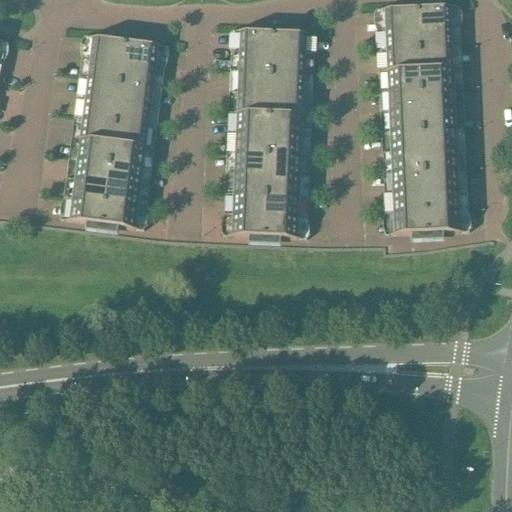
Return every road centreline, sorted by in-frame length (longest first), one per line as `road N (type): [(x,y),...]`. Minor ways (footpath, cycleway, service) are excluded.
road 1 (secondary): [(511,357),(250,359),(198,370)]
road 2 (secondary): [(198,370),(445,388),(505,401)]
road 3 (residential): [(350,0),(349,242)]
road 4 (residential): [(494,234),(495,56),(483,0)]
road 5 (unclassified): [(0,475),(52,476),(228,511)]
road 6 (residential): [(203,19),(184,238)]
road 7 (residential): [(55,13),(17,222)]
road 8 (secondary): [(0,388),(198,370)]
road 9 (residential): [(321,0),(203,19)]
